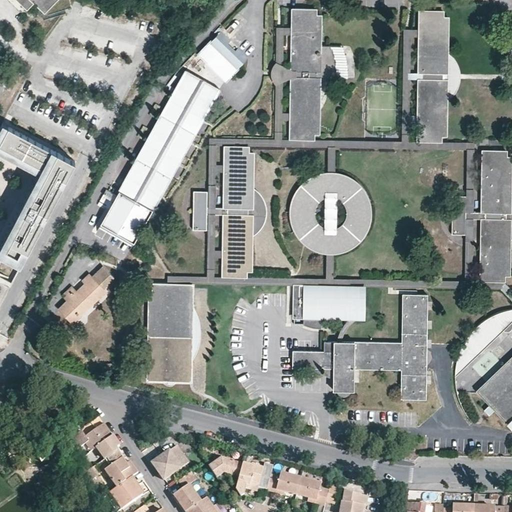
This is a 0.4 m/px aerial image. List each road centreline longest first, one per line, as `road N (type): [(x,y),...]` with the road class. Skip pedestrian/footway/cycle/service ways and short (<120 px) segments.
road 1 (unknown): [(0,322),(144,49),(134,34),(84,18),(25,55)]
road 2 (residential): [(121,398),(391,472)]
road 3 (unknown): [(270,313),(273,388),(321,407),(336,433),(320,453)]
road 4 (residential): [(121,398),(115,423),(176,511)]
road 5 (residential): [(0,364),(121,398)]
road 6 (residential): [(391,472),(511,473)]
